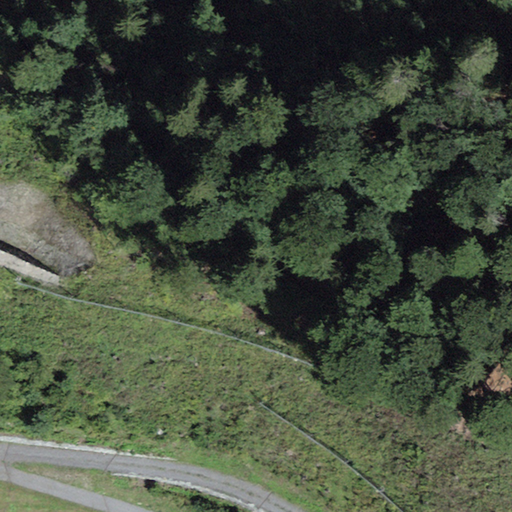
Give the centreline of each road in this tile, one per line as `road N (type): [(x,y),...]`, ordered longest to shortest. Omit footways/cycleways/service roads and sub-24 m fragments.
road 1 (track): [(0,448),(205,477),(285,511)]
road 2 (track): [(0,472),(131,511)]
